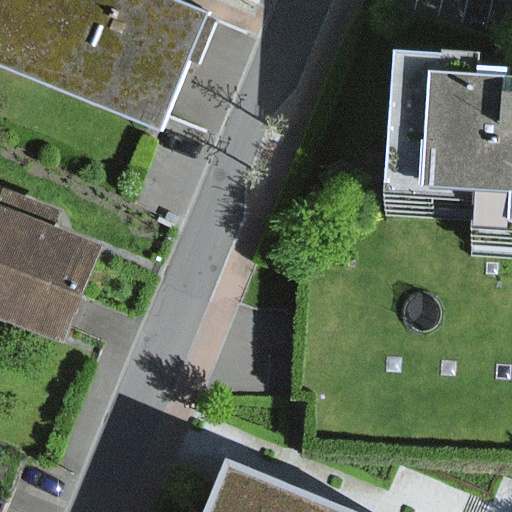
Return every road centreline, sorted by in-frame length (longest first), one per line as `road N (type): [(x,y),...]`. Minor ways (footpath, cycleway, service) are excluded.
road 1 (residential): [(301,0),(94,511)]
road 2 (unknown): [(226,297),(446,358),(511,385)]
